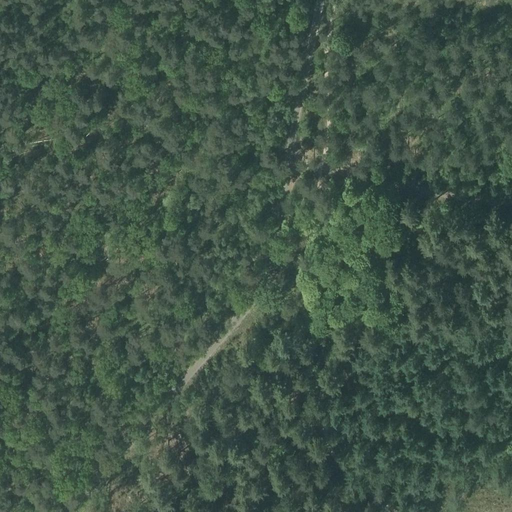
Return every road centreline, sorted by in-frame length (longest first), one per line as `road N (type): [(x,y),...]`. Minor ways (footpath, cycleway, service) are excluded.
road 1 (track): [(74,511),(269,275),(319,0)]
road 2 (track): [(286,161),(421,191),(511,201)]
